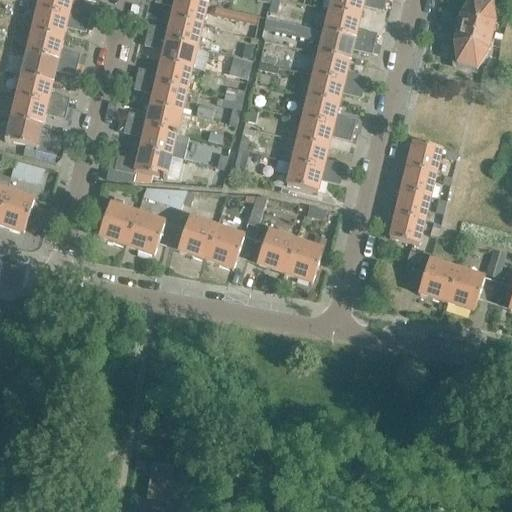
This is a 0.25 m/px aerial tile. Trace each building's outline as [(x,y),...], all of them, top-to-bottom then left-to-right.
[(73,0),(39,0),(37,11),(36,10),(36,11),(88,24),(90,13),(71,9),(72,3),(73,0)] [(181,0),(155,0),(155,4),(170,8),(174,9),(173,14),(171,21),(202,28),(207,7),(208,7),(209,7),(181,0)] [(332,0),(329,12),(360,19),(363,8),(383,12),(385,2),(375,0),(332,0)] [(457,66),(476,70),(488,53),(495,25),(492,4),(475,0),(472,0),(462,16),(455,45),(457,66)] [(278,21),(282,5),(271,2),(267,18),(278,21)] [(256,28),(258,20),(216,9),(213,17),(256,28)] [(88,24),(36,11),(36,13),(37,13),(32,33),(63,40),(66,29),(85,34),(88,24)] [(323,32),(323,33),(374,46),(377,36),(358,31),(360,19),(329,12),(324,32),(323,32)] [(90,13),(88,24),(94,26),(97,15),(90,13)] [(149,27),(147,38),(198,50),(198,49),(197,48),(202,28),(171,21),(170,26),(169,32),(164,31),(149,27)] [(266,21),(264,30),(315,43),(317,33),(266,21)] [(63,40),(32,33),(27,54),(26,54),(26,55),(78,67),(80,57),(61,52),(62,46),(63,40)] [(324,35),(319,55),(350,63),(353,51),(372,56),(374,46),(323,33),(323,34),(324,35)] [(147,38),(144,48),(164,52),(161,64),(192,72),(203,74),(208,53),(198,51),(198,50),(147,38)] [(263,56),(281,60),(284,48),(266,44),(263,56)] [(235,58),(250,61),(253,48),(238,45),(235,58)] [(374,46),(372,56),(379,58),(381,47),(374,46)] [(27,57),(22,77),(53,84),(56,72),(75,77),(78,67),(26,55),(26,56),(27,57)] [(312,76),(312,77),(364,89),(366,79),(347,75),(350,63),(319,55),(314,76),(312,76)] [(80,57),(78,67),(84,68),(87,58),(80,57)] [(230,77),(248,81),(252,64),(234,59),(230,77)] [(139,71),(136,82),(167,89),(186,94),(187,94),(188,92),(187,92),(192,72),(161,64),(159,69),(158,75),(154,75),(139,71)] [(279,69),(259,65),(258,72),(278,76),(279,69)] [(78,67),(75,77),(82,78),(84,68),(78,67)] [(484,70),(480,86),(493,89),(496,73),(484,70)] [(16,98),(16,99),(67,111),(69,100),(50,96),(53,84),(22,77),(19,89),(17,98),(16,98)] [(313,78),(308,99),(339,106),(342,95),(361,100),(364,89),(312,77),(312,78),(313,78)] [(134,89),(134,91),(149,95),(153,96),(152,102),(150,108),(181,116),(186,94),(167,89),(136,82),(134,89)] [(227,102),(243,106),(245,97),(229,93),(227,102)] [(17,101),(12,121),(42,128),(45,116),(65,121),(67,111),(16,99),(15,101),(17,101)] [(302,119),(301,120),(353,133),(356,123),(336,118),(339,106),(308,99),(303,119),(302,119)] [(128,114),(126,125),(178,137),(178,136),(176,136),(181,116),(150,108),(149,114),(148,119),(144,118),(128,114)] [(213,114),(198,110),(196,118),(211,122),(213,114)] [(67,111),(65,121),(71,122),(74,112),(67,111)] [(250,111),(247,123),(255,125),(258,113),(250,111)] [(302,122),(297,143),(328,150),(331,138),(351,143),(353,133),(301,120),(301,122),(302,122)] [(6,141),(5,144),(9,145),(9,144),(36,150),(36,153),(56,158),(59,144),(39,139),(42,128),(12,121),(7,141),(6,141)] [(126,125),(120,123),(117,133),(123,135),(126,125)] [(126,125),(123,135),(142,139),(139,152),(171,159),(183,162),(188,140),(178,137),(126,125)] [(247,154),(249,141),(242,140),(239,152),(247,154)] [(213,158),(215,144),(190,141),(189,155),(213,158)] [(291,163),(291,164),(343,176),(345,166),(326,162),(328,150),(297,143),(292,163),(291,163)] [(413,143),(407,168),(436,175),(442,150),(413,143)] [(25,149),(23,157),(33,160),(35,151),(25,149)] [(118,158),(115,171),(135,176),(136,173),(163,180),(162,181),(167,182),(167,179),(166,179),(171,159),(139,152),(138,157),(137,163),(133,162),(118,158)] [(456,162),(458,154),(448,152),(446,159),(456,162)] [(225,171),(228,158),(221,156),(217,169),(225,171)] [(112,157),(109,169),(115,171),(118,158),(112,157)] [(11,179),(21,182),(25,166),(15,163),(11,179)] [(246,165),(236,163),(234,173),(243,175),(246,165)] [(292,166),(287,186),(318,194),(321,182),(340,187),(343,176),(291,164),(290,165),(292,166)] [(407,168),(401,191),(430,198),(436,175),(407,168)] [(0,175),(0,184),(14,190),(17,181),(0,175)] [(444,178),(442,186),(450,188),(452,180),(444,178)] [(180,212),(182,206),(187,194),(146,191),(143,199),(180,212)] [(401,191),(395,216),(424,223),(430,198),(401,191)] [(7,192),(0,213),(0,227),(23,235),(35,201),(7,192)] [(187,194),(182,206),(190,209),(194,197),(187,194)] [(115,199),(112,206),(121,209),(123,202),(115,199)] [(268,200),(257,199),(248,226),(258,229),(268,200)] [(438,202),(435,214),(443,216),(446,204),(438,202)] [(110,205),(104,223),(99,239),(127,248),(138,215),(121,209),(112,206),(110,205)] [(312,221),(315,210),(309,209),(306,219),(312,221)] [(165,224),(138,215),(127,248),(154,258),(165,224)] [(395,216),(393,222),(389,239),(419,246),(424,223),(395,216)] [(218,228),(191,218),(178,253),(206,263),(218,228)] [(437,239),(440,226),(434,225),(431,238),(437,239)] [(245,237),(218,228),(206,263),(233,272),(245,237)] [(285,276),(297,242),(269,232),(257,267),(285,276)] [(315,239),(313,247),(324,251),(326,242),(315,239)] [(324,251),(297,242),(285,276),(312,285),(324,251)] [(500,280),(506,255),(493,251),(487,276),(500,280)] [(420,265),(423,257),(411,253),(408,261),(420,265)] [(430,262),(423,281),(419,295),(446,304),(457,271),(430,262)] [(485,280),(457,271),(446,304),(474,314),(485,280)] [(138,463),(136,471),(144,472),(146,464),(138,463)] [(169,505),(175,468),(153,464),(147,501),(169,505)]
